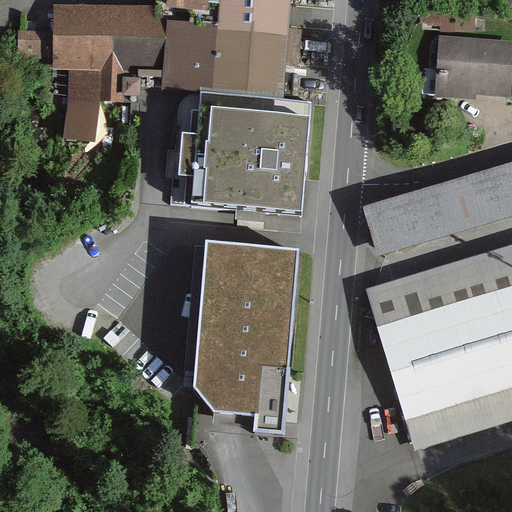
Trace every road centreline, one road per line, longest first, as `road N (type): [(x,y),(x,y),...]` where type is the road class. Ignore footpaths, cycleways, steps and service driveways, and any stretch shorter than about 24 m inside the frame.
road 1 (tertiary): [(347,186),(318,511)]
road 2 (tertiary): [(363,0),(347,186)]
road 3 (residential): [(347,186),(406,184),(511,150)]
